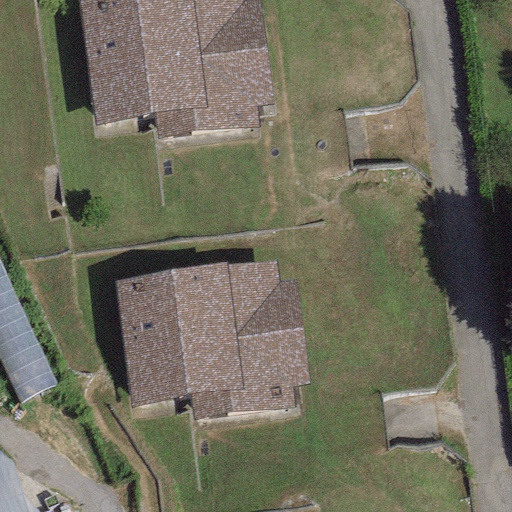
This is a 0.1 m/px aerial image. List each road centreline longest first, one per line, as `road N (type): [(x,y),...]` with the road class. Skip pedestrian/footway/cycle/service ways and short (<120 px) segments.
road 1 (residential): [(494,511),(425,0)]
road 2 (residential): [(95,511),(0,429)]
